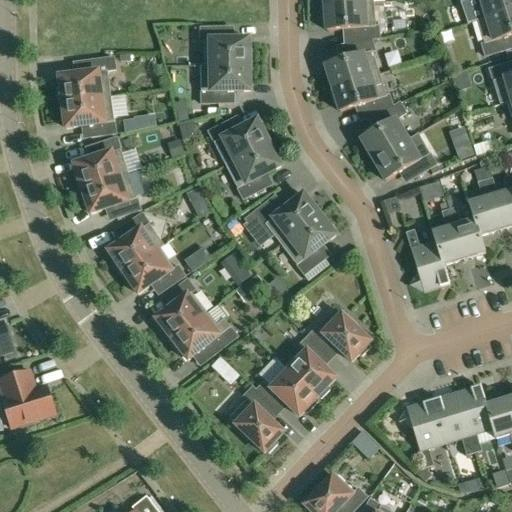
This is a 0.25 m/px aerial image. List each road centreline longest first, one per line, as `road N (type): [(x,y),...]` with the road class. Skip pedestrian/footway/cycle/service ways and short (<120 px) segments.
road 1 (residential): [(237,511),(49,255),(13,145),(4,0)]
road 2 (residential): [(405,361),(365,215),(302,128),(291,86),(287,0)]
road 3 (residential): [(261,511),(405,361)]
